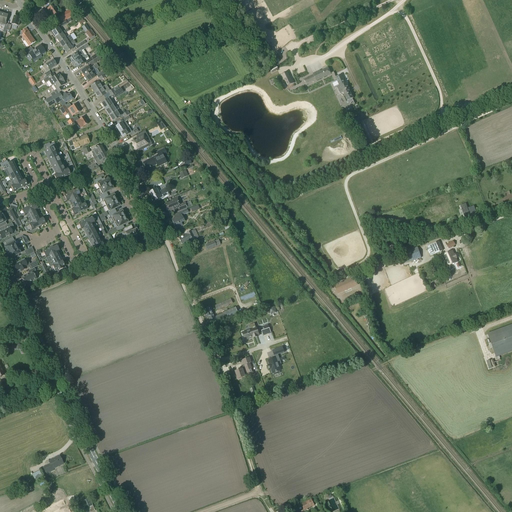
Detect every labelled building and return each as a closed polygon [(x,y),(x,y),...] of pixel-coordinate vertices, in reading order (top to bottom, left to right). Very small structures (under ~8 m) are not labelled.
[(48,11),(47,11),(49,14),(50,13),(53,17),(59,13),(53,5),(47,9),(48,11)] [(44,9),(36,15),(44,26),(52,21),(44,9)] [(60,19),(61,22),(71,18),(69,13),(59,18),(60,19)] [(14,18),(12,25),(18,26),(20,19),(14,18)] [(23,35),(21,36),(29,47),(35,42),(29,33),(26,28),(21,32),(23,35)] [(58,28),(52,32),(53,34),(52,35),(54,38),(55,37),(55,38),(62,33),(58,28)] [(62,33),(55,38),(59,43),(65,39),(63,35),(69,31),(68,29),(65,31),(62,33)] [(63,48),(74,41),(71,37),(70,35),(65,39),(59,43),(63,48)] [(263,37),(259,40),(271,54),(274,51),(263,37)] [(74,41),(63,48),(66,54),(73,49),(71,47),(76,44),(74,41)] [(31,48),(22,54),(24,58),(29,54),(29,55),(27,56),(30,61),(32,59),(33,61),(45,53),(41,45),(33,50),(31,48)] [(78,53),(71,57),(73,60),(71,61),(73,64),(86,55),(89,53),(87,50),(84,52),(85,53),(83,54),(82,51),(85,49),(83,47),(83,46),(76,51),(78,53)] [(86,55),(73,64),(74,66),(76,65),(78,68),(84,64),(83,61),(85,59),(86,61),(84,62),(86,65),(89,63),(93,61),(91,58),(89,59),(88,58),(86,55)] [(53,60),(42,67),(46,72),(56,66),(53,60)] [(90,66),(81,72),(84,77),(94,71),(96,70),(93,66),(91,68),(90,66)] [(320,70),(312,74),(313,76),(314,76),(316,80),(315,81),(316,81),(331,74),(328,68),(321,71),(320,70)] [(94,71),(84,77),(87,82),(96,77),(98,79),(107,72),(105,69),(98,74),(97,73),(95,74),(94,71)] [(291,80),(287,72),(282,75),(284,80),(285,79),(288,86),(294,83),(292,80),(291,80)] [(51,75),(43,80),(45,84),(49,81),(52,86),(53,85),(62,79),(60,76),(59,76),(58,74),(53,78),(51,75)] [(341,75),(335,78),(339,86),(337,87),(340,94),(343,93),(348,104),(353,101),(354,105),(355,104),(352,99),(353,99),(349,89),(346,82),(345,83),(341,75)] [(314,76),(313,76),(304,80),(306,85),(315,81),(316,80),(314,76)] [(60,88),(65,84),(64,83),(65,82),(62,79),(53,85),(56,90),(54,91),(54,92),(50,94),(51,96),(52,97),(59,93),(62,91),(60,88)] [(98,82),(90,87),(94,93),(102,88),(98,82)] [(102,88),(94,93),(98,99),(108,93),(110,95),(114,92),(112,89),(110,91),(107,85),(102,88)] [(72,99),(69,94),(66,95),(65,93),(61,96),(59,93),(52,97),(51,96),(44,101),(48,108),(56,103),(57,104),(63,100),(65,104),(72,99)] [(108,98),(101,103),(105,110),(112,105),(108,98)] [(64,107),(60,109),(64,116),(71,112),(73,116),(80,112),(76,105),(68,109),(66,106),(64,107)] [(112,105),(105,110),(109,116),(118,110),(117,107),(115,108),(112,105)] [(118,110),(109,116),(112,122),(122,116),(118,110),(117,111),(117,112),(116,111),(119,110),(118,110)] [(116,128),(115,129),(116,130),(118,130),(119,133),(128,127),(125,122),(130,119),(128,116),(117,123),(117,124),(118,123),(119,125),(116,127),(116,128)] [(83,117),(76,122),(80,129),(88,124),(83,117)] [(360,121),(355,123),(364,144),(370,142),(360,121)] [(128,127),(119,133),(121,135),(120,136),(121,138),(122,138),(123,138),(130,134),(131,136),(138,132),(136,129),(131,132),(128,127)] [(136,141),(132,143),(135,150),(136,150),(138,153),(141,151),(140,149),(148,145),(144,138),(148,136),(147,134),(145,131),(136,136),(137,136),(139,140),(136,141)] [(76,134),(63,139),(64,143),(73,140),(73,139),(77,137),(76,134)] [(75,140),(69,143),(72,151),(76,150),(75,148),(89,143),(86,136),(77,139),(77,138),(74,139),(75,140)] [(56,152),(53,147),(55,146),(54,143),(47,147),(49,149),(44,152),(45,155),(46,154),(47,157),(56,152)] [(95,149),(92,151),(96,157),(105,152),(101,146),(96,149),(96,148),(95,149)] [(150,160),(143,163),(148,173),(151,171),(150,169),(150,168),(156,165),(157,168),(166,163),(163,156),(166,154),(164,149),(156,153),(159,157),(157,158),(156,157),(152,159),(152,160),(151,161),(150,160)] [(58,157),(56,152),(47,157),(48,159),(47,159),(49,162),(58,157)] [(96,159),(94,160),(98,166),(103,162),(103,161),(108,158),(105,152),(96,157),(95,157),(96,159)] [(52,166),(61,162),(58,157),(49,162),(50,164),(51,164),(52,166)] [(188,158),(182,161),(185,167),(191,164),(188,158)] [(6,171),(15,167),(14,165),(13,162),(8,164),(7,161),(0,165),(2,168),(4,167),(6,171)] [(63,166),(61,162),(52,166),(53,168),(52,168),(53,171),(63,166)] [(65,170),(63,166),(53,171),(55,174),(55,173),(56,175),(61,173),(65,171),(65,170)] [(93,176),(100,172),(97,166),(96,167),(90,171),(93,176)] [(18,172),(16,169),(15,167),(6,171),(8,176),(18,172)] [(66,176),(70,174),(67,169),(65,170),(65,171),(61,173),(63,178),(66,177),(66,176)] [(11,181),(20,177),(19,175),(19,174),(18,172),(8,176),(11,181)] [(63,178),(61,173),(56,175),(54,176),(56,181),(60,179),(60,180),(63,178)] [(23,181),(21,178),(21,179),(20,177),(11,181),(13,186),(18,184),(23,181)] [(99,189),(110,183),(111,182),(109,178),(108,179),(107,178),(102,181),(101,178),(94,181),(96,184),(99,189)] [(23,187),(27,185),(24,180),(23,181),(18,184),(20,189),(23,188),(23,187)] [(110,191),(113,189),(112,188),(113,188),(111,184),(110,184),(110,183),(99,189),(102,194),(99,196),(101,199),(107,195),(106,193),(108,192),(110,191)] [(18,191),(20,189),(18,184),(13,186),(11,187),(13,192),(17,190),(18,191)] [(78,195),(80,194),(77,189),(73,191),(70,192),(73,198),(77,195),(78,195)] [(156,189),(149,193),(153,202),(160,198),(161,200),(169,196),(166,189),(158,193),(156,189)] [(73,198),(70,192),(67,194),(68,194),(64,196),(66,201),(69,200),(68,200),(73,198)] [(70,205),(80,200),(78,195),(77,195),(73,198),(68,200),(69,200),(70,202),(69,202),(70,205)] [(116,201),(116,200),(117,200),(115,196),(114,196),(114,195),(111,197),(110,197),(108,198),(107,195),(101,199),(102,201),(103,201),(106,206),(116,201)] [(171,202),(165,205),(168,212),(175,210),(176,213),(187,209),(184,203),(179,205),(178,203),(179,202),(178,198),(170,201),(171,202)] [(78,207),(82,205),(80,200),(70,205),(72,208),(72,207),(73,209),(78,207)] [(119,206),(119,205),(120,205),(118,201),(117,202),(116,201),(106,206),(108,212),(107,212),(109,215),(115,212),(114,209),(116,208),(119,206)] [(38,209),(35,204),(31,206),(31,205),(28,207),(31,212),(35,210),(36,210),(38,209)] [(87,209),(85,204),(82,205),(78,207),(81,212),(83,211),(87,209)] [(31,212),(28,207),(25,208),(26,209),(22,211),(24,216),(27,215),(26,214),(31,212)] [(81,212),(78,207),(73,209),(71,210),(74,216),(77,214),(78,214),(81,212)] [(38,214),(37,212),(36,210),(35,210),(31,212),(26,214),(27,215),(29,219),(38,214)] [(125,216),(123,212),(122,213),(122,212),(119,213),(117,214),(115,212),(109,215),(110,218),(111,217),(114,223),(125,217),(124,216),(125,216)] [(36,222),(40,220),(40,219),(39,217),(40,217),(38,214),(29,219),(31,224),(36,222)] [(181,223),(184,222),(181,216),(172,220),(176,229),(182,226),(181,223)] [(123,226),(125,225),(124,224),(128,223),(127,222),(128,221),(126,217),(125,218),(125,217),(114,223),(116,228),(117,231),(124,228),(123,226)] [(41,225),(45,223),(43,218),(40,219),(40,220),(36,222),(38,227),(41,226),(41,225)] [(92,224),(94,223),(92,218),(88,220),(88,219),(85,221),(87,226),(92,224)] [(83,228),(87,226),(85,221),(82,222),(78,224),(81,230),(83,228)] [(38,227),(36,222),(31,224),(29,225),(31,230),(35,228),(36,229),(38,227)] [(14,228),(12,224),(4,228),(5,229),(1,230),(2,232),(0,232),(0,238),(0,239),(1,238),(2,240),(12,234),(10,230),(14,228)] [(85,233),(94,229),(92,224),(87,226),(83,228),(84,230),(83,231),(85,233)] [(139,234),(137,230),(136,230),(133,231),(132,229),(133,229),(131,226),(124,229),(129,240),(132,239),(132,240),(137,237),(136,237),(139,235),(138,234),(139,234)] [(97,233),(94,229),(85,233),(86,236),(87,236),(88,238),(97,233)] [(186,235),(178,238),(181,244),(189,241),(189,242),(198,238),(195,230),(186,234),(186,235)] [(99,238),(97,233),(88,238),(89,240),(88,240),(90,243),(99,238)] [(102,243),(101,243),(99,238),(90,243),(91,246),(92,245),(92,247),(93,248),(102,243)] [(218,240),(205,246),(207,250),(220,245),(218,240)] [(7,253),(18,247),(16,244),(15,245),(14,242),(12,244),(11,241),(6,244),(7,246),(5,247),(6,250),(5,250),(7,253)] [(439,242),(426,247),(430,257),(443,251),(439,242)] [(102,249),(104,248),(102,243),(101,243),(102,243),(93,248),(92,247),(95,253),(97,252),(98,253),(103,250),(102,249)] [(59,251),(56,246),(53,248),(52,247),(49,249),(52,254),(57,252),(59,251)] [(20,251),(18,247),(7,253),(8,257),(9,256),(10,258),(13,257),(14,259),(19,257),(18,255),(20,254),(19,251),(20,251)] [(418,248),(402,253),(405,263),(421,258),(418,248)] [(48,256),(52,254),(49,249),(47,250),(47,251),(43,253),(44,256),(45,258),(48,257),(48,256)] [(50,261),(60,257),(58,254),(57,252),(52,254),(48,256),(48,257),(50,261)] [(452,252),(443,256),(448,266),(457,262),(455,259),(456,258),(455,255),(454,255),(452,252)] [(53,266),(62,262),(61,261),(60,259),(61,259),(60,257),(50,261),(52,266),(53,266)] [(26,269),(29,267),(30,270),(38,266),(35,262),(30,265),(28,262),(26,263),(24,260),(13,266),(16,272),(20,270),(21,272),(26,269)] [(62,268),(64,266),(62,261),(61,261),(62,262),(53,266),(52,266),(55,271),(57,270),(58,272),(63,269),(62,268)] [(35,271),(34,268),(27,272),(29,274),(21,278),(25,285),(36,279),(33,272),(35,271)] [(350,277),(331,285),(334,291),(352,283),(350,277)] [(228,300),(215,306),(217,311),(230,304),(228,300)] [(210,307),(203,310),(206,318),(213,315),(210,307)] [(215,319),(210,321),(212,326),(238,316),(235,309),(223,314),(224,316),(217,319),(215,319)] [(259,335),(257,328),(256,328),(255,324),(250,325),(251,330),(243,333),(244,334),(243,334),(245,339),(246,339),(246,340),(259,335)] [(511,325),(488,334),(496,357),(511,351),(511,325)] [(310,340),(300,345),(303,352),(313,348),(310,340)] [(275,359),(268,362),(273,374),(280,371),(278,365),(281,364),(277,355),(282,353),(280,348),(272,351),(274,356),(275,359)] [(239,370),(235,372),(238,379),(245,377),(248,376),(254,374),(250,363),(251,363),(250,358),(242,361),(245,369),(243,370),(242,367),(239,369),(239,370)] [(489,362),(491,369),(498,368),(495,360),(489,362)] [(50,464),(43,468),(46,474),(53,470),(53,469),(63,464),(59,456),(49,462),(50,464)] [(88,499),(84,500),(89,510),(88,510),(88,511),(92,511),(94,511),(88,499)] [(334,511),(335,511),(341,510),(337,499),(331,501),(334,511)] [(311,500),(301,505),(303,510),(314,506),(311,500)]
